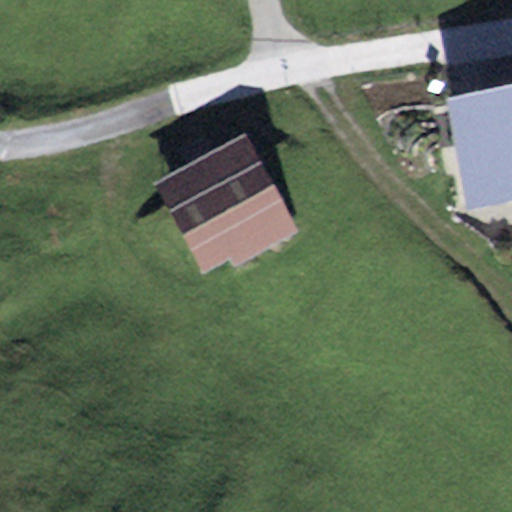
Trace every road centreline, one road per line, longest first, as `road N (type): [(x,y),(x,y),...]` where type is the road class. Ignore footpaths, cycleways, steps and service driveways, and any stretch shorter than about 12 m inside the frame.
road 1 (track): [(511,304),(485,266),(423,216),(353,141),(314,85),(280,72)]
road 2 (track): [(0,149),(280,72)]
road 3 (track): [(280,72),(511,36)]
